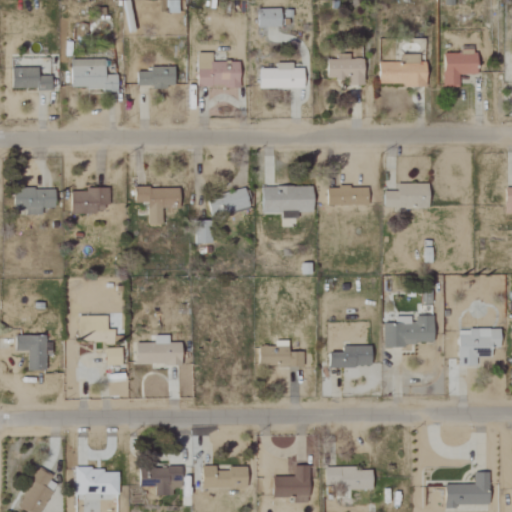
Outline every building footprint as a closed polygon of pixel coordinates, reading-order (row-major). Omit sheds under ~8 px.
[(277,9),(254,10),(255,28),(278,28),(277,9)] [(473,52),(441,52),(441,87),(456,87),(456,75),(472,75),(473,52)] [(236,88),(236,63),(209,63),(209,54),(194,54),(194,88),(236,88)] [(422,88),(421,63),(415,63),(415,56),(399,56),(399,63),(375,63),(375,85),(402,84),(402,88),(422,88)] [(114,75),(102,75),(102,60),(69,59),(69,89),(114,90),(114,75)] [(360,60),(324,60),(324,79),(347,79),(347,86),(361,86),(360,60)] [(289,63),(273,64),(273,69),(256,70),(256,89),(300,89),(300,69),(290,69),(289,63)] [(48,77),(34,76),(34,69),(9,68),(8,89),(47,90),(48,77)] [(171,68),(147,68),(147,72),(134,72),(134,87),(171,88),(171,68)] [(424,185),(394,184),(394,192),(381,192),(380,208),(424,209),(424,185)] [(309,188),(259,187),(258,213),(278,214),(278,219),(294,219),(294,213),(309,213),(309,188)] [(131,189),(132,203),(144,203),(144,226),(158,225),(158,209),(175,209),(175,188),(131,189)] [(323,206),(364,206),(364,188),(323,189),(323,206)] [(511,188),(502,189),(502,215),(511,214),(511,188)] [(51,209),(51,189),(11,189),(11,213),(39,213),(39,208),(51,209)] [(104,191),(68,190),(67,213),(104,214),(104,191)] [(205,198),(208,216),(246,209),(242,191),(205,198)] [(208,244),(208,226),(193,227),(193,244),(208,244)] [(103,317),(75,317),(75,342),(111,341),(111,330),(103,330),(103,317)] [(380,324),(381,346),(430,345),(430,318),(410,318),(392,318),(393,324),(380,324)] [(498,330),(456,329),(455,367),(473,368),(473,358),(488,358),(489,349),(497,349),(498,330)] [(12,337),(12,352),(25,352),(25,372),(43,371),(43,356),(49,356),(48,343),(42,343),(41,336),(12,337)] [(177,343),(165,344),(165,336),(150,336),(150,346),(132,346),(132,366),(177,364),(177,343)] [(299,367),(299,353),(285,353),(285,348),(256,347),(256,366),(299,367)] [(367,347),(339,347),(339,353),(326,353),(326,368),(367,368),(367,347)] [(119,366),(118,349),(102,349),(102,366),(119,366)] [(170,497),(170,489),(178,489),(178,467),(137,467),(136,487),(152,487),(152,496),(170,497)] [(243,469),(212,469),(212,467),(199,467),(199,489),(243,489),(243,469)] [(368,490),(368,471),(352,472),(352,467),(321,467),(321,491),(368,490)] [(22,511),(37,511),(55,482),(33,470),(13,506),(22,511)] [(115,496),(115,470),(71,470),(72,495),(84,495),(84,497),(115,496)] [(486,506),(486,474),(471,474),(471,486),(441,485),(441,509),(452,509),(452,505),(486,506)]
